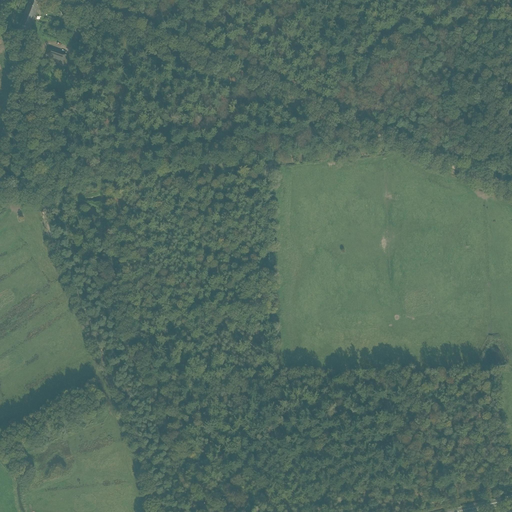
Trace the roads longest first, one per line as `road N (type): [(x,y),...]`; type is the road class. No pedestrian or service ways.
road 1 (track): [(42,200),(44,224),(153,511)]
road 2 (track): [(122,27),(357,123)]
road 3 (track): [(357,123),(426,99),(468,29),(511,25)]
road 4 (track): [(357,123),(511,191)]
